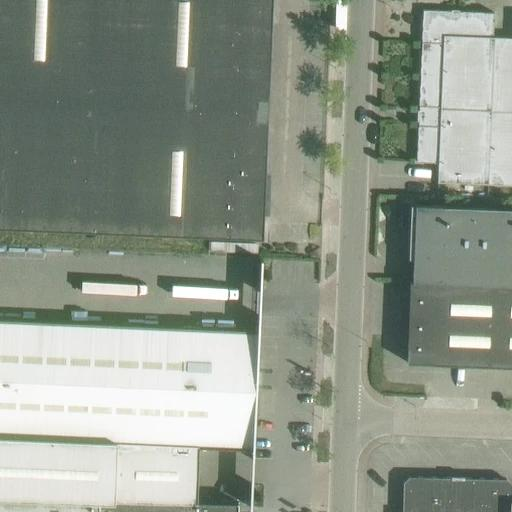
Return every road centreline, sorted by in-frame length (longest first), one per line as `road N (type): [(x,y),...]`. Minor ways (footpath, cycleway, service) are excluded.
road 1 (unclassified): [(347,421),(361,0)]
road 2 (unclassified): [(347,421),(511,427)]
